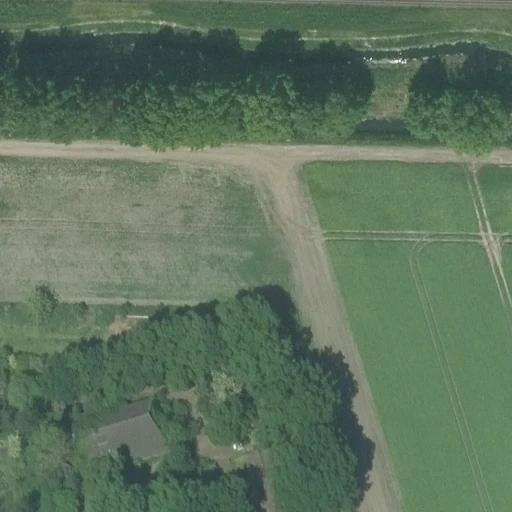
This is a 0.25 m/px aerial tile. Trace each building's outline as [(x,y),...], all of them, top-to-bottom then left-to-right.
[(206,406),(217,442),(291,418),(281,382),(206,406)] [(68,428),(83,477),(110,469),(111,474),(169,457),(154,406),(127,414),(124,406),(89,417),(90,422),(68,428)] [(253,434),(237,438),(241,453),(257,449),(253,434)] [(237,465),(251,511),(295,511),(278,453),(237,465)] [(160,482),(168,511),(210,511),(197,470),(160,482)] [(114,499),(117,511),(156,511),(151,490),(114,499)]
